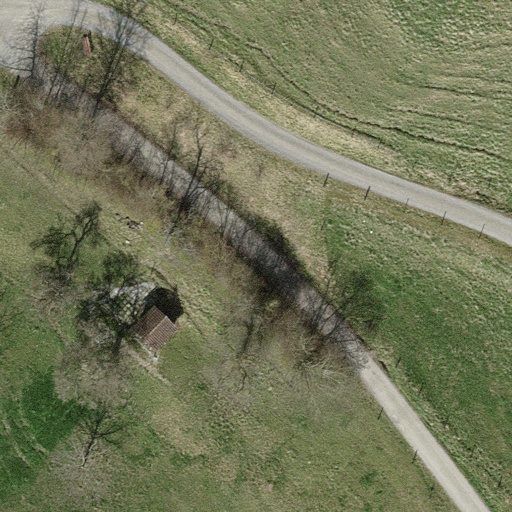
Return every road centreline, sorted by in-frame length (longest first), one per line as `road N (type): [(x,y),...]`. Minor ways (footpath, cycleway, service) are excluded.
road 1 (track): [(0,59),(285,259),(480,511)]
road 2 (track): [(0,34),(56,15),(88,19),(276,143),(346,177),(511,232)]
